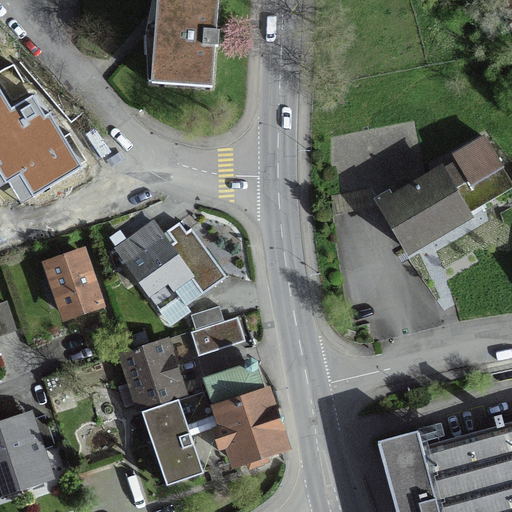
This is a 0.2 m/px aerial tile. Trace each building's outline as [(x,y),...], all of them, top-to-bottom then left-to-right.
[(162,0),(160,27),(156,86),(210,90),(213,49),(215,49),(217,34),(214,34),(216,0),(162,0)] [(511,0),(495,0),(511,27),(511,0)] [(467,217),(467,216),(511,189),(511,187),(484,140),(453,159),(456,164),(390,203),(386,197),(376,202),(406,253),(467,217)] [(0,247),(114,216),(103,178),(30,199),(28,194),(0,201),(0,247)] [(166,282),(172,290),(190,277),(152,225),(115,252),(146,296),(166,282)] [(64,318),(97,307),(80,255),(46,266),(64,318)] [(376,298),(372,271),(341,276),(345,303),(376,298)] [(235,345),(227,320),(213,325),(221,350),(235,345)] [(160,342),(122,355),(139,410),(178,397),(160,342)] [(247,468),(248,468),(248,470),(261,466),(258,456),(284,447),(266,394),(260,396),(250,367),(205,382),(216,416),(185,427),(176,401),(140,414),(165,487),(202,475),(189,437),(220,427),(221,429),(215,431),(221,448),(227,446),(233,464),(244,461),(247,468)] [(8,424),(0,426),(0,490),(17,485),(45,475),(38,453),(53,448),(43,417),(28,422),(26,418),(8,424)] [(511,511),(511,424),(501,427),(499,418),(493,419),(496,430),(420,450),(416,433),(376,443),(394,511),(511,511)]
